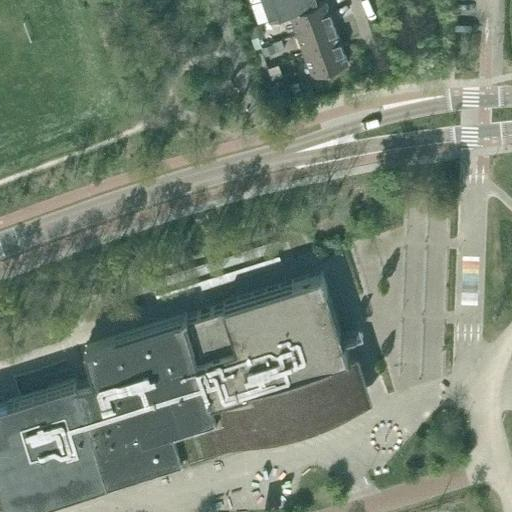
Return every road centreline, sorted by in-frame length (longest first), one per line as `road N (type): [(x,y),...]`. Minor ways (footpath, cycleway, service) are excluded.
road 1 (tertiary): [(0,247),(273,157)]
road 2 (tertiary): [(511,99),(396,114),(273,157)]
road 3 (tertiary): [(273,157),(511,129)]
road 4 (residential): [(343,511),(499,461)]
